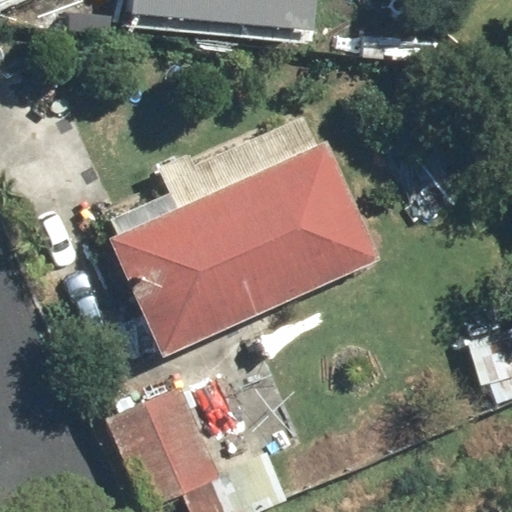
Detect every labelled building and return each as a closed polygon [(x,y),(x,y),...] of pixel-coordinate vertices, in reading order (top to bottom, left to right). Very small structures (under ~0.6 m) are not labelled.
[(116,0),(116,2),(301,27),(304,0),(116,0)] [(485,0),(432,0),(426,6),(469,52),(504,19),(485,0)] [(157,344),(377,246),(326,132),(106,229),(157,344)] [(511,336),(455,359),(477,418),(511,404),(511,336)] [(178,383),(103,422),(145,502),(220,463),(178,383)]
